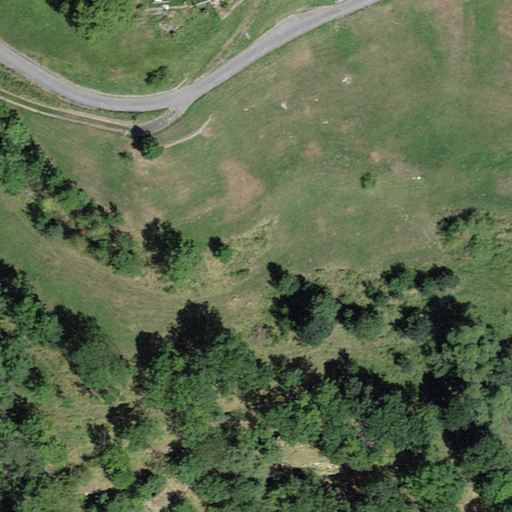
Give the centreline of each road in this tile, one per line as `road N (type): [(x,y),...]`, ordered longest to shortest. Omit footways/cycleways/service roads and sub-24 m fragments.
road 1 (track): [(369,0),(300,27),(180,98),(78,98),(0,53)]
road 2 (track): [(0,93),(138,130),(163,122),(180,98)]
